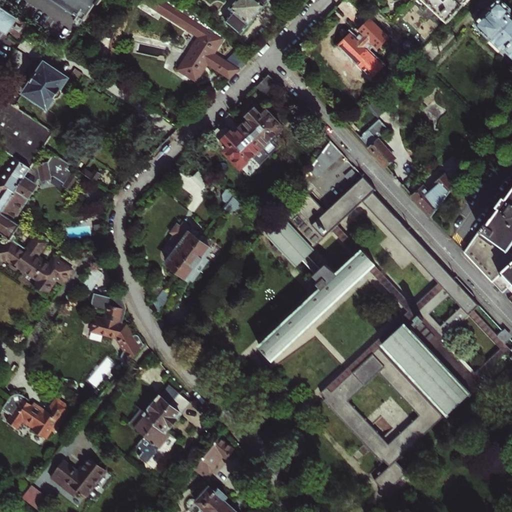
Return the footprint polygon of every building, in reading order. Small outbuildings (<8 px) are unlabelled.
[(53,0),(78,16),(89,0),(53,0)] [(89,0),(78,16),(85,21),(98,3),(101,5),(105,0),(104,0),(89,0)] [(178,68),(197,80),(208,64),(230,77),(250,57),(233,44),(221,56),(215,52),(225,37),(179,0),(149,0),(147,4),(197,36),(178,68)] [(233,10),(225,20),(240,33),(267,0),(235,0),(229,7),(233,10)] [(368,0),(392,23),(413,0),(368,0)] [(413,0),(392,23),(421,50),(456,13),(468,0),(413,0)] [(506,50),(511,55),(511,15),(509,12),(508,7),(507,6),(500,0),(498,0),(490,9),(490,11),(487,14),(485,14),(477,23),(477,25),(504,51),(506,50)] [(0,6),(0,29),(7,34),(18,18),(0,6)] [(348,30),(334,44),(356,66),(370,53),(364,47),(369,42),(375,47),(388,35),(368,16),(357,28),(359,31),(353,36),(348,30)] [(34,69),(26,79),(31,83),(23,93),(30,98),(30,101),(35,104),(38,103),(46,108),(54,99),(58,98),(63,91),(62,87),(69,77),(46,60),(38,72),(34,69)] [(269,74),(257,86),(264,93),(276,82),(269,74)] [(0,146),(15,157),(31,167),(34,162),(44,147),(54,132),(0,96),(0,146)] [(242,126),(269,156),(279,147),(273,141),(277,138),(275,135),(283,128),(268,112),(263,117),(256,110),(248,117),(250,119),(242,126)] [(230,114),(221,122),(231,133),(225,139),(231,146),(226,151),(241,167),(249,160),(251,162),(255,158),(260,164),(269,156),(242,126),(230,114)] [(359,136),(386,166),(394,158),(384,147),(386,145),(381,139),(379,141),(376,138),(386,128),(378,119),(359,136)] [(54,132),(44,147),(56,155),(61,148),(55,144),(60,136),(54,132)] [(331,141),(310,169),(318,177),(343,154),(331,141)] [(1,212),(12,219),(27,196),(28,196),(36,184),(35,183),(38,179),(53,177),(64,183),(62,186),(72,193),(77,184),(78,182),(78,180),(77,179),(77,177),(75,176),(70,173),(72,171),(66,168),(69,164),(54,154),(48,163),(38,164),(34,162),(31,167),(1,212)] [(0,214),(1,212),(31,167),(15,157),(1,178),(0,177),(0,184),(3,192),(0,196),(0,214)] [(447,195),(455,185),(445,175),(436,183),(447,195)] [(373,480),(386,493),(386,492),(406,473),(407,474),(407,473),(396,461),(445,415),(381,345),(405,322),(470,392),(483,381),(480,378),(475,373),(444,339),(469,316),(474,311),(510,349),(511,351),(511,355),(510,358),(511,360),(511,341),(472,298),(474,296),(466,287),(456,277),(454,278),(373,192),(376,189),(364,177),(326,211),(303,186),(282,214),(285,217),(267,234),(297,266),(299,264),(303,260),(325,284),(321,287),(259,345),(272,359),(369,270),(408,311),(320,392),(326,398),(324,400),(381,463),(383,460),(389,466),(373,480)] [(436,183),(427,190),(440,205),(447,195),(436,183)] [(413,196),(431,217),(440,205),(427,190),(423,186),(413,196)] [(233,197),(227,190),(223,196),(224,202),(228,204),(233,197)] [(511,191),(507,198),(504,196),(498,205),(501,208),(494,217),(494,216),(488,225),(485,223),(465,252),(493,282),(511,264),(511,191)] [(16,236),(14,235),(20,225),(12,219),(1,212),(0,214),(0,232),(11,240),(7,245),(0,245),(0,252),(1,261),(8,260),(12,262),(13,266),(17,269),(21,268),(40,281),(36,286),(38,287),(38,291),(42,294),(46,293),(47,294),(58,279),(64,283),(73,270),(57,259),(52,267),(39,258),(49,244),(36,235),(27,249),(15,241),(16,239),(16,236)] [(188,279),(211,249),(190,234),(193,230),(184,223),(181,227),(178,224),(170,234),(174,236),(171,240),(180,247),(167,263),(188,279)] [(511,264),(493,282),(511,303),(511,264)] [(160,279),(146,285),(149,293),(163,286),(160,279)] [(159,311),(171,295),(164,290),(154,303),(159,311)] [(118,295),(108,299),(90,296),(88,306),(88,307),(89,309),(90,311),(92,311),(95,312),(105,314),(103,322),(94,320),(92,334),(117,339),(126,352),(122,356),(122,359),(122,361),(123,363),(127,365),(144,344),(138,335),(137,335),(136,335),(135,335),(133,336),(126,326),(123,326),(126,308),(118,295)] [(510,349),(474,311),(469,316),(500,349),(475,373),(480,378),(510,349)] [(381,345),(445,415),(447,417),(449,415),(448,414),(449,412),(451,412),(453,411),(455,409),(456,407),(457,405),(459,403),(462,402),(464,401),(466,399),(467,397),(468,395),(469,394),(470,396),(472,394),(470,392),(405,322),(381,345)] [(95,387),(115,365),(107,358),(87,380),(95,387)] [(131,423),(146,435),(180,394),(170,385),(147,413),(142,410),(131,423)] [(180,394),(146,435),(161,447),(172,434),(167,430),(191,402),(180,394)] [(69,410),(56,401),(47,414),(34,405),(32,408),(27,404),(29,402),(20,396),(16,395),(13,395),(10,397),(1,410),(6,414),(9,416),(6,420),(17,429),(21,424),(31,430),(30,431),(44,440),(50,432),(52,434),(69,410)] [(234,449),(220,438),(195,468),(206,477),(223,456),(226,458),(234,449)] [(78,473),(64,461),(51,477),(74,496),(78,491),(85,497),(106,471),(90,458),(78,473)] [(216,492),(212,489),(198,504),(207,511),(238,511),(225,500),(228,497),(219,489),(216,492)]
